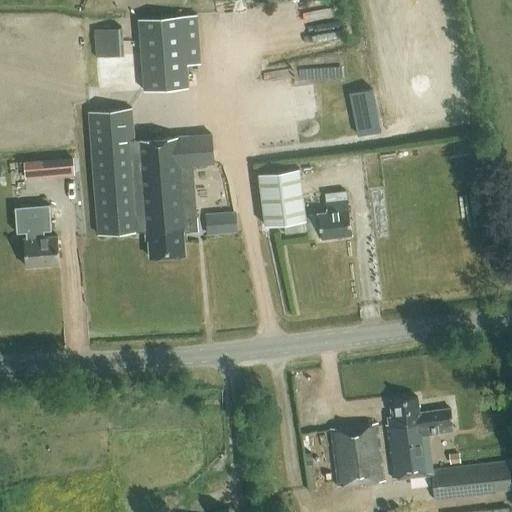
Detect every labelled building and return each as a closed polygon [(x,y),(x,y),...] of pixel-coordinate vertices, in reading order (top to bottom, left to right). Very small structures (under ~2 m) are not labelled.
[(188,87),(186,64),(199,63),(196,14),(137,18),(143,91),(188,87)] [(95,55),(112,54),(110,26),(93,27),(95,55)] [(349,93),(357,135),(380,131),(372,88),(349,93)] [(98,236),(145,232),(145,241),(147,240),(148,257),(184,255),(183,233),(197,232),(192,166),(213,165),(210,135),(133,141),(131,109),(88,113),(98,236)] [(49,159),(23,161),(25,175),(50,173),(49,159)] [(305,220),(298,168),(258,173),(265,225),(305,220)] [(320,239),(351,235),(345,193),(323,196),(325,212),(317,214),(320,239)] [(25,267),(59,265),(57,237),(44,238),(43,228),(44,228),(43,211),(17,213),(18,229),(25,229),(26,239),(23,239),(25,267)] [(234,211),(221,212),(223,233),(236,232),(234,211)] [(508,462),(430,471),(424,430),(428,430),(429,434),(453,431),(450,410),(418,414),(416,398),(392,401),(394,417),(388,418),(389,426),(387,426),(394,478),(431,474),(434,499),(479,494),(479,495),(511,491),(508,462)] [(336,486),(385,480),(378,423),(329,429),(336,486)]
